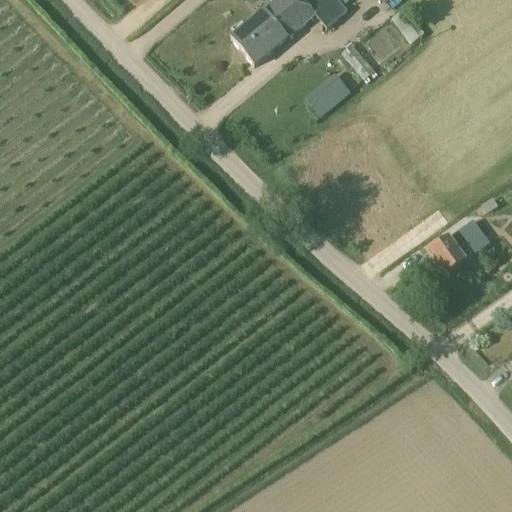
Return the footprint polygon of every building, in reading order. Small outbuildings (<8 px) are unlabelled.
[(332,0),(283,0),(273,9),(284,25),(260,45),(256,41),(240,55),(253,71),(315,20),(326,34),(347,17),(332,0)] [(353,0),(336,0),(344,8),(353,0)] [(231,44),(240,55),(256,41),(260,45),(284,25),(273,9),(231,44)] [(319,122),(334,110),(319,91),(304,103),(319,122)] [(444,281),(465,265),(487,248),(471,227),(449,243),(448,242),(427,257),(444,281)]
